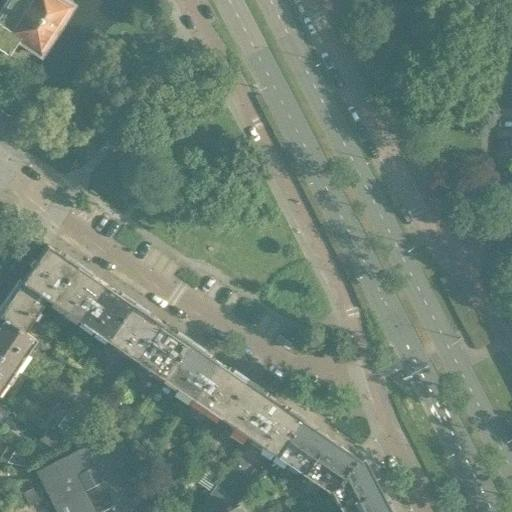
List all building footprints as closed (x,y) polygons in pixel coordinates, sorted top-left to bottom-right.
[(40,55),(72,6),(63,0),(9,0),(0,14),(0,49),(8,55),(18,41),(40,55)] [(22,279),(47,297),(52,300),(76,265),(46,244),(22,279)] [(103,283),(76,265),(52,300),(79,319),(103,283)] [(22,279),(0,311),(0,313),(24,330),(47,297),(22,279)] [(132,303),(103,283),(79,319),(107,339),(132,303)] [(160,322),(132,303),(107,339),(136,358),(160,322)] [(0,313),(0,355),(17,367),(37,338),(24,330),(0,313)] [(187,341),(160,322),(136,358),(163,377),(187,341)] [(215,360),(187,341),(163,377),(191,396),(215,360)] [(0,355),(0,391),(17,367),(0,355)] [(242,379),(215,360),(191,396),(217,415),(242,379)] [(246,434),(271,398),(242,379),(217,415),(246,434)] [(298,417),(271,398),(246,434),(274,453),(298,417)] [(115,413),(103,405),(96,415),(108,424),(115,413)] [(64,408),(51,429),(68,441),(82,420),(64,408)] [(326,436),(298,417),(274,453),(302,473),(326,436)] [(137,511),(129,496),(144,488),(114,430),(108,434),(105,428),(53,455),(56,460),(36,470),(57,511),(137,511)] [(331,490),(355,456),(326,436),(302,473),(328,491),(331,490)] [(145,461),(150,452),(140,445),(134,454),(145,461)] [(14,450),(7,461),(26,466),(32,461),(14,450)] [(357,458),(355,456),(331,490),(340,506),(377,487),(361,456),(357,458)] [(390,511),(377,487),(340,506),(342,511),(390,511)] [(129,496),(137,511),(147,511),(155,508),(144,488),(129,496)] [(242,511),(237,502),(217,511),(242,511)]
